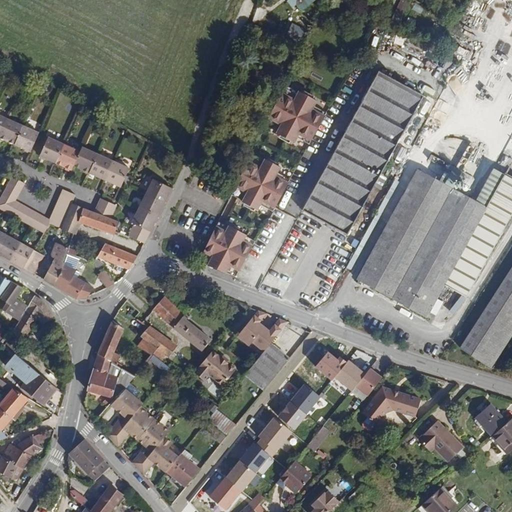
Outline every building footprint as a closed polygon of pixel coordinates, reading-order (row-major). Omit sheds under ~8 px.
[(284,0),(292,10),(297,7),(291,0),(284,0)] [(291,0),(297,7),(301,13),(317,1),(316,0),(291,0)] [(301,41),(305,29),(292,24),(287,36),(301,41)] [(274,41),(260,36),(258,43),(271,47),(274,41)] [(459,44),(452,56),(466,63),(472,51),(459,44)] [(274,92),(283,68),(254,57),(245,82),(274,92)] [(424,97),(388,77),(379,72),(301,211),(311,217),(346,236),(424,97)] [(453,75),(449,81),(458,87),(462,81),(453,75)] [(285,86),(282,91),(264,129),(276,134),(275,135),(294,145),(297,140),(309,146),(326,116),(313,109),(317,102),(297,91),(297,92),(285,86)] [(453,104),(458,95),(446,88),(441,97),(453,104)] [(29,118),(26,124),(40,130),(42,124),(29,118)] [(23,126),(7,119),(0,135),(0,138),(15,145),(23,126)] [(39,133),(23,126),(15,145),(30,152),(39,133)] [(56,164),(64,145),(49,138),(40,156),(56,164)] [(80,152),(64,145),(56,164),(72,171),(74,166),(80,152)] [(83,147),(80,152),(74,166),(89,173),(98,154),(83,147)] [(113,161),(98,154),(89,173),(105,180),(113,161)] [(252,154),(250,159),(232,197),(242,202),(242,203),(257,211),(260,206),(272,212),(289,181),(277,174),(280,168),(264,159),(263,160),(252,154)] [(129,169),(113,161),(105,180),(121,187),(129,169)] [(469,296),(511,218),(511,177),(496,169),(478,202),(417,170),(357,280),(427,319),(429,316),(434,319),(439,310),(433,307),(446,285),(469,296)] [(9,184),(22,191),(25,184),(12,177),(9,184)] [(165,204),(172,189),(153,180),(145,195),(165,204)] [(9,184),(6,190),(18,197),(22,191),(9,184)] [(2,196),(15,203),(16,201),(18,197),(6,190),(2,196)] [(60,197),(73,202),(76,196),(62,190),(60,197)] [(158,217),(165,204),(145,195),(139,208),(158,217)] [(2,196),(0,199),(0,202),(12,208),(15,203),(2,196)] [(70,210),(72,205),(73,202),(60,197),(57,204),(70,210)] [(113,213),(116,206),(100,199),(97,206),(113,213)] [(8,215),(14,218),(21,204),(16,201),(15,203),(12,208),(8,215)] [(0,209),(6,213),(8,215),(12,208),(0,202),(0,209)] [(14,218),(18,220),(20,221),(27,208),(21,204),(14,218)] [(53,210),(67,216),(70,210),(57,204),(53,210)] [(67,216),(79,222),(83,209),(72,205),(70,210),(67,216)] [(94,213),(111,219),(113,213),(97,206),(94,213)] [(20,221),(26,224),(33,211),(27,208),(20,221)] [(147,239),(158,217),(139,208),(132,223),(135,225),(132,231),(147,239)] [(114,235),(114,234),(119,222),(111,219),(94,213),(83,209),(79,222),(81,223),(114,235)] [(64,222),(67,216),(53,210),(51,216),(64,222)] [(26,224),(31,227),(38,214),(33,211),(26,224)] [(31,227),(38,231),(45,218),(38,214),(31,227)] [(49,223),(62,229),(64,222),(51,216),(49,220),(51,221),(49,223)] [(76,235),(81,223),(79,222),(67,216),(64,222),(62,229),(74,234),(76,235)] [(38,231),(43,234),(49,223),(51,221),(49,220),(45,218),(38,231)] [(219,223),(199,263),(236,277),(255,242),(246,238),(246,236),(229,227),(228,228),(219,223)] [(0,253),(9,237),(0,231),(0,253)] [(145,244),(147,239),(132,231),(129,236),(145,244)] [(0,255),(11,262),(22,244),(9,237),(0,253),(0,255)] [(24,269),(34,251),(22,244),(11,262),(24,269)] [(65,263),(68,253),(69,250),(57,244),(50,254),(51,257),(54,259),(42,280),(53,286),(62,270),(65,263)] [(129,270),(137,257),(105,244),(98,257),(129,270)] [(24,269),(34,275),(44,256),(34,251),(24,269)] [(68,253),(65,263),(62,270),(53,286),(77,300),(88,298),(93,288),(76,278),(79,273),(74,270),(79,258),(68,253)] [(511,267),(460,349),(491,369),(511,336),(511,267)] [(109,288),(114,284),(103,271),(99,276),(109,288)] [(0,295),(10,281),(0,276),(0,295)] [(24,289),(12,283),(0,298),(7,303),(2,310),(14,319),(24,304),(16,299),(24,289)] [(28,308),(19,321),(11,335),(23,342),(38,318),(43,326),(54,319),(46,303),(36,297),(28,308)] [(165,297),(154,309),(163,318),(174,306),(165,297)] [(24,304),(14,319),(19,321),(28,308),(24,304)] [(183,317),(184,316),(174,306),(163,318),(173,328),(202,351),(211,340),(183,317)] [(267,314),(259,311),(238,336),(249,346),(252,343),(263,353),(271,344),(288,322),(280,319),(270,331),(259,323),(267,314)] [(124,329),(112,321),(98,354),(121,369),(122,366),(117,364),(120,356),(114,353),(124,329)] [(150,327),(149,328),(141,338),(143,339),(157,349),(169,358),(177,346),(150,327)] [(137,348),(151,357),(153,354),(157,349),(143,339),(137,348)] [(23,353),(8,340),(4,346),(15,355),(19,358),(23,353)] [(263,353),(251,368),(245,375),(264,390),(290,359),(271,344),(263,353)] [(220,357),(213,352),(195,374),(205,381),(209,376),(223,387),(236,371),(230,366),(220,357)] [(98,354),(88,391),(114,399),(125,387),(135,377),(121,369),(98,354)] [(155,354),(150,360),(164,371),(169,366),(155,354)] [(43,406),(57,389),(19,358),(15,355),(6,366),(24,382),(20,387),(43,406)] [(223,357),(220,357),(230,366),(229,362),(223,357)] [(384,376),(372,367),(363,378),(374,387),(384,376)] [(50,379),(55,374),(50,369),(45,374),(50,379)] [(301,385),(286,403),(304,419),(320,401),(301,385)] [(114,439),(141,406),(144,403),(125,387),(114,399),(111,403),(119,410),(120,408),(122,410),(121,412),(124,414),(107,434),(114,439)] [(363,413),(368,418),(377,425),(386,413),(393,411),(415,417),(421,400),(383,388),(363,413)] [(0,404),(0,440),(8,437),(2,431),(29,399),(13,389),(0,404)] [(492,437),(507,424),(491,405),(476,418),(492,437)] [(132,435),(138,440),(155,419),(146,412),(147,411),(141,406),(114,439),(113,440),(119,445),(127,435),(129,432),(130,431),(133,433),(132,435)] [(227,436),(236,425),(217,410),(208,421),(227,436)] [(377,425),(368,418),(363,424),(363,428),(368,431),(371,431),(377,425)] [(146,446),(133,463),(139,468),(148,457),(164,436),(170,429),(163,424),(162,425),(155,419),(138,440),(144,444),(145,443),(147,445),(146,446)] [(511,449),(511,419),(507,424),(492,437),(507,454),(511,449)] [(419,440),(433,452),(436,449),(450,463),(457,455),(463,449),(467,445),(440,420),(419,440)] [(272,421),(257,438),(275,454),(290,436),(272,421)] [(325,440),(317,433),(307,445),(315,452),(325,440)] [(157,464),(166,471),(179,457),(168,448),(172,442),(164,436),(148,457),(139,468),(138,469),(144,474),(154,462),(155,460),(158,462),(157,464)] [(10,444),(0,460),(0,474),(13,481),(17,480),(31,456),(40,450),(31,439),(15,447),(10,444)] [(102,461),(103,459),(85,440),(70,454),(95,481),(109,468),(102,461)] [(256,443),(240,461),(259,477),(274,459),(256,443)] [(166,471),(186,487),(200,470),(189,461),(193,456),(185,449),(179,457),(166,471)] [(467,453),(463,449),(457,455),(461,459),(467,453)] [(110,467),(103,459),(102,461),(109,468),(110,467)] [(388,463),(384,459),(374,469),(377,473),(388,463)] [(311,475),(295,461),(277,483),(283,489),(285,489),(288,484),(291,487),(290,489),(296,494),(311,475)] [(240,462),(225,480),(243,495),(258,478),(240,462)] [(223,481),(205,501),(217,511),(229,511),(242,497),(223,481)] [(86,508),(91,511),(110,511),(123,495),(111,486),(100,500),(97,498),(92,503),(76,491),(71,491),(71,496),(86,508)] [(353,503),(366,492),(361,486),(349,498),(353,503)] [(442,488),(418,509),(420,511),(449,511),(457,505),(442,488)] [(312,511),(328,511),(330,511),(340,502),(329,491),(325,494),(324,492),(312,504),(316,508),(312,511)] [(253,501),(249,504),(254,510),(256,508),(259,505),(253,501)] [(342,511),(346,508),(341,501),(340,502),(330,511),(342,511)]
